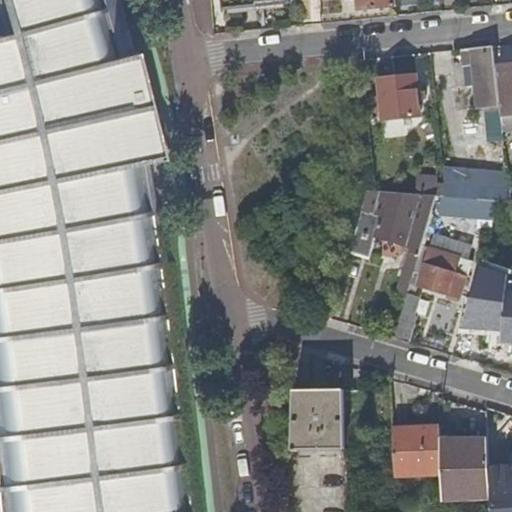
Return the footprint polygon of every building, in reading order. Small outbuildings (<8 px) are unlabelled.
[(225,0),(227,8),(290,2),(289,0),(225,0)] [(319,0),(301,0),(304,22),(322,20),(319,0)] [(358,0),(358,1),(359,10),(398,6),(396,0),(358,0)] [(493,134),(504,134),(501,108),(498,71),(495,46),(466,49),(470,86),(478,86),(480,108),(490,108),(493,134)] [(450,81),(449,75),(448,60),(433,61),(436,90),(441,90),(440,88),(440,82),(450,81)] [(511,64),(501,66),(505,104),(511,103),(511,64)] [(465,73),(449,75),(450,81),(440,82),(440,88),(466,85),(465,73)] [(385,119),(421,115),(418,76),(381,79),(385,119)] [(511,107),(501,108),(504,134),(504,135),(511,134),(510,129),(511,129),(511,107)] [(417,181),(417,193),(439,195),(446,196),(445,183),(417,181)] [(398,291),(409,294),(410,290),(416,271),(424,246),(427,233),(439,195),(417,193),(412,192),(376,189),(370,189),(352,251),(371,257),(378,236),(412,246),(398,291)] [(484,212),(497,213),(501,201),(485,199),(484,212)] [(511,245),(511,219),(494,220),(495,246),(511,245)] [(471,260),(424,246),(416,271),(422,273),(419,284),(460,297),(471,260)] [(511,297),(508,296),(511,278),(511,276),(479,270),(464,342),(511,352),(511,297)] [(423,294),(410,290),(409,294),(396,337),(411,342),(419,315),(418,314),(423,294)] [(295,449),(349,450),(348,416),(347,391),(296,390),(295,449)] [(363,391),(347,391),(348,416),(364,416),(363,391)] [(442,427),(395,430),(397,476),(444,473),(443,441),(442,427)] [(446,500),(493,497),(491,477),(490,457),(489,438),(443,441),(444,473),(446,500)] [(511,455),(490,457),(491,477),(500,477),(502,498),(511,497),(511,455)]
